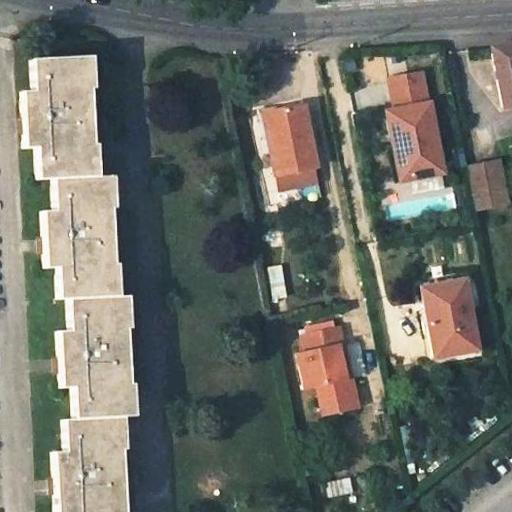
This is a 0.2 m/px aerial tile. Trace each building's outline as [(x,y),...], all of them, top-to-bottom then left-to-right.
[(511,42),(488,47),(500,107),(511,104),(511,42)] [(87,87),(90,87),(89,55),(80,56),(81,88),(87,87)] [(80,56),(30,58),(31,90),(20,91),(22,146),(34,146),(36,177),(51,177),(53,210),(40,210),(43,267),(55,266),(56,298),(66,297),(68,330),(56,330),(59,386),(70,385),(72,417),(61,418),(62,451),(51,451),(54,511),(120,511),(117,447),(113,448),(111,416),(120,415),(120,383),(125,383),(123,327),(117,327),(116,295),(106,295),(105,264),(111,263),(108,207),(102,207),(101,175),(95,175),(85,176),(84,144),(90,144),(87,87),(81,88),(80,56)] [(425,105),(419,73),(387,78),(393,110),(425,105)] [(313,164),(301,102),(261,110),(267,138),(273,172),(313,164)] [(260,104),(254,105),(261,140),(267,138),(261,110),(260,104)] [(393,110),(385,112),(398,180),(440,172),(427,104),(425,105),(393,110)] [(94,143),(90,144),(84,144),(85,176),(95,175),(94,143)] [(467,166),(476,212),(510,206),(501,159),(467,166)] [(108,207),(111,207),(109,175),(101,175),(102,207),(108,207)] [(114,263),(111,263),(105,264),(106,295),(116,295),(114,263)] [(462,280),(421,288),(433,356),(475,349),(462,280)] [(123,327),(126,327),(125,294),(116,295),(117,327),(123,327)] [(305,350),(295,352),(310,420),(356,409),(349,379),(343,380),(338,357),(336,344),(341,343),(338,326),(301,334),(305,350)] [(344,356),(341,343),(336,344),(338,357),(344,356)] [(349,379),(344,356),(338,357),(343,380),(349,379)] [(129,383),(125,383),(120,383),(120,415),(131,414),(129,383)] [(122,448),(120,415),(111,416),(113,448),(117,447),(122,448)]
